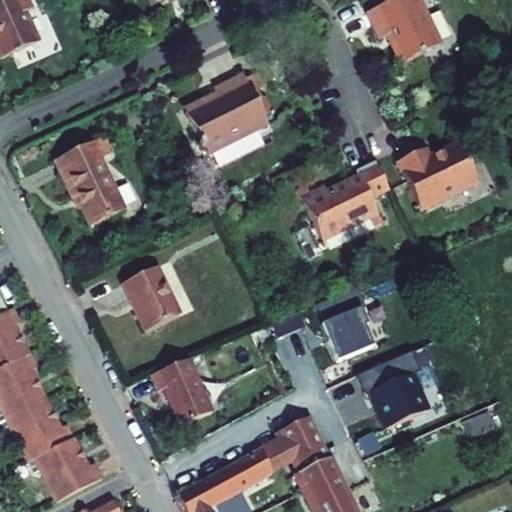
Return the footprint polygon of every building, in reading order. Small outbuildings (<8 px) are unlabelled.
[(38,0),(0,0),(0,34),(11,58),(46,42),(30,8),(40,3),(38,0)] [(428,0),(390,0),(374,8),(387,35),(395,31),(409,60),(448,42),(428,0)] [(276,117),(250,65),(221,79),(225,88),(192,104),(213,147),(218,145),(223,156),(228,158),(250,148),(251,142),(246,132),(263,123),(276,117)] [(270,138),(263,123),(246,132),(251,142),(250,148),(270,138)] [(433,146),(408,159),(434,207),(489,178),(467,137),(437,153),(433,146)] [(104,138),(55,161),(72,198),(82,193),(96,224),(130,208),(106,157),(112,154),(104,138)] [(333,184),(307,197),(330,242),(387,213),(380,200),(398,191),(382,160),(365,169),(369,177),(337,193),(333,184)] [(162,262),(126,279),(149,328),(185,311),(162,262)] [(315,307),(323,325),(321,326),(337,364),(373,350),(364,328),(367,326),(360,310),(364,309),(356,291),(315,307)] [(6,304),(0,307),(0,408),(13,433),(25,456),(32,452),(42,471),(55,496),(103,471),(95,457),(88,460),(83,450),(77,453),(73,444),(78,442),(65,417),(60,420),(56,412),(50,416),(45,407),(51,404),(40,383),(34,386),(30,377),(35,374),(30,364),(36,361),(22,334),(17,337),(13,330),(18,327),(13,318),(20,315),(13,301),(6,304)] [(18,327),(13,330),(17,337),(22,334),(18,327)] [(358,377),(366,396),(383,432),(430,411),(414,375),(418,373),(410,354),(406,356),(358,377)] [(187,424),(219,410),(195,357),(157,374),(164,390),(170,388),(187,424)] [(35,374),(30,377),(34,386),(40,383),(35,374)] [(51,404),(45,407),(50,416),(56,412),(51,404)] [(0,408),(0,425),(3,431),(13,433),(0,408)] [(314,492),(346,477),(319,420),(290,433),(293,438),(304,461),(309,474),(307,475),(314,492)] [(293,438),(274,449),(278,476),(304,461),(293,438)] [(78,442),(73,444),(77,453),(83,450),(78,442)] [(274,449),(189,498),(196,511),(256,511),(258,511),(248,493),(278,476),(274,449)] [(32,452),(25,456),(32,469),(42,471),(32,452)] [(361,511),(346,477),(314,492),(323,511),(361,511)] [(90,511),(123,511),(117,499),(92,511),(90,511)]
